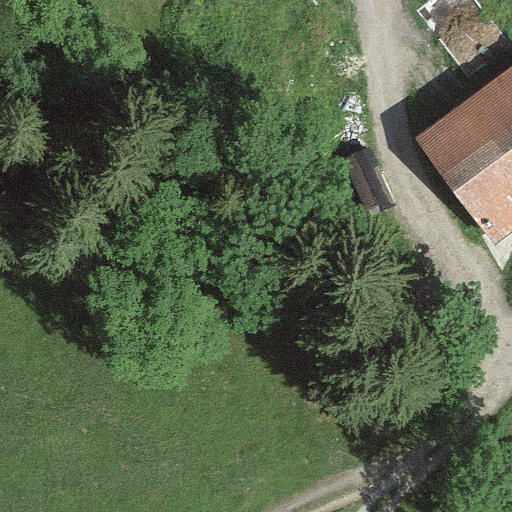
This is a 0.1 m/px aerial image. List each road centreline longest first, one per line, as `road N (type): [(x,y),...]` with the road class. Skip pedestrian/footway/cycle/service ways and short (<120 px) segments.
road 1 (track): [(373,0),(388,126),(409,190),(507,342),(503,365),(366,511)]
road 2 (track): [(412,462),(359,471),(273,511)]
